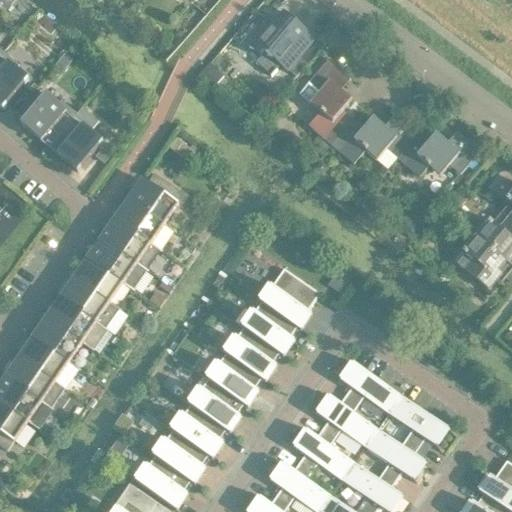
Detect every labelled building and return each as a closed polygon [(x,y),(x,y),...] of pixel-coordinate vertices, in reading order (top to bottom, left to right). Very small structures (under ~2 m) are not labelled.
[(288,74),(312,45),(296,32),(299,29),(283,15),(278,21),(275,18),(249,49),(261,60),(256,66),(271,79),(281,68),(288,74)] [(3,54),(0,57),(0,108),(3,111),(29,81),(17,71),(19,67),(3,54)] [(331,149),(354,123),(343,114),(352,103),(341,93),(351,83),(328,63),(310,84),(321,93),(310,106),(321,116),(309,130),(331,149)] [(197,79),(210,92),(223,78),(210,65),(197,79)] [(21,126),(49,150),(83,110),(82,110),(77,116),(61,103),(59,106),(47,96),(21,126)] [(126,111),(136,120),(145,109),(134,101),(126,111)] [(91,133),(94,130),(99,124),(83,110),(49,150),(78,174),(103,143),(91,133)] [(354,123),(331,149),(354,169),(366,155),(377,164),(386,153),(397,162),(417,139),(394,120),(384,130),(374,121),(364,132),(354,123)] [(417,139),(397,162),(420,182),(429,171),(439,180),(449,169),(459,178),(479,154),(457,135),(448,147),(437,137),(427,148),(417,139)] [(157,170),(165,176),(172,167),(163,161),(157,170)] [(129,202),(165,226),(179,206),(185,197),(154,176),(148,185),(144,182),(129,202)] [(502,217),(511,225),(511,196),(506,204),(510,207),(502,217)] [(165,226),(129,202),(116,222),(151,246),(165,226)] [(476,239),(511,269),(511,225),(502,217),(493,227),(489,224),(476,239)] [(151,246),(116,222),(102,241),(147,272),(161,253),(151,246)] [(511,269),(476,239),(462,256),(466,259),(457,269),(488,295),(502,279),(511,287),(511,269)] [(102,241),(89,261),(124,286),(134,292),(147,272),(102,241)] [(124,286),(89,261),(75,281),(110,305),(124,286)] [(268,287),(257,302),(301,332),(312,317),(308,314),(320,296),(284,271),(272,289),(268,287)] [(110,305),(75,281),(61,301),(106,332),(120,312),(110,305)] [(61,301),(48,320),(83,345),(94,353),(108,333),(106,332),(61,301)] [(301,332),(257,302),(257,303),(261,305),(254,315),(251,312),(240,328),(283,358),(294,342),(290,339),(297,330),(301,333),(301,332)] [(83,345),(48,320),(34,340),(69,365),(83,345)] [(283,358),(240,328),(239,328),(243,331),(236,340),(233,338),(222,354),(266,384),(277,368),(272,365),(279,356),(283,359),(283,358)] [(69,365),(34,340),(20,360),(56,384),(69,365)] [(266,384),(222,354),(225,356),(219,366),(215,364),(204,379),(248,410),(259,394),(255,391),(261,381),(265,384),(266,384)] [(51,411),(65,391),(56,384),(20,360),(7,380),(51,411)] [(388,416),(401,398),(354,365),(341,384),(351,391),(341,406),(340,406),(353,415),(363,399),(388,416)] [(248,410),(204,379),(204,380),(208,382),(201,392),(197,389),(187,405),(230,435),(241,419),(237,416),(243,407),(248,410)] [(7,380),(0,389),(0,404),(28,424),(39,431),(53,412),(51,411),(7,380)] [(401,398),(388,416),(412,433),(402,449),(414,458),(415,457),(425,442),(435,448),(448,430),(401,398)] [(377,432),(353,415),(340,406),(341,406),(331,399),(318,417),(328,424),(317,439),(317,440),(330,449),(340,432),(365,450),(377,432)] [(28,424),(0,404),(0,448),(8,453),(14,444),(28,424)] [(230,435),(187,405),(186,405),(190,408),(183,417),(180,415),(169,430),(213,461),(223,445),(219,442),(226,433),(230,436),(230,435)] [(213,461),(169,430),(169,431),(172,434),(166,443),(162,441),(151,456),(195,486),(206,471),(201,468),(208,458),(212,461),(213,461)] [(402,449),(377,432),(365,450),(389,467),(379,482),(391,491),(392,491),(402,475),(412,482),(425,464),(415,457),(414,458),(402,449)] [(354,466),(330,449),(317,440),(317,439),(307,433),(295,451),(305,458),(294,473),(294,474),(307,482),(317,466),(342,483),(354,466)] [(175,511),(177,511),(195,487),(195,486),(151,456),(151,457),(155,459),(148,469),(144,466),(133,482),(175,511)] [(479,494),(506,511),(511,511),(511,466),(507,463),(494,481),(490,478),(479,494)] [(322,511),(331,499),(307,482),(294,474),(294,473),(284,466),(272,484),(282,491),(271,507),(277,511),(286,511),(294,500),(311,511),(322,511)] [(379,482),(354,466),(342,483),(366,500),(358,511),(376,511),(379,509),(383,511),(391,511),(402,497),(392,491),(391,491),(379,482)] [(168,511),(153,502),(136,490),(120,511),(168,511)] [(506,511),(479,494),(483,497),(477,507),(472,504),(466,511),(506,511)] [(349,511),(331,499),(322,511),(349,511)] [(277,511),(271,507),(261,500),(252,511),(277,511)]
